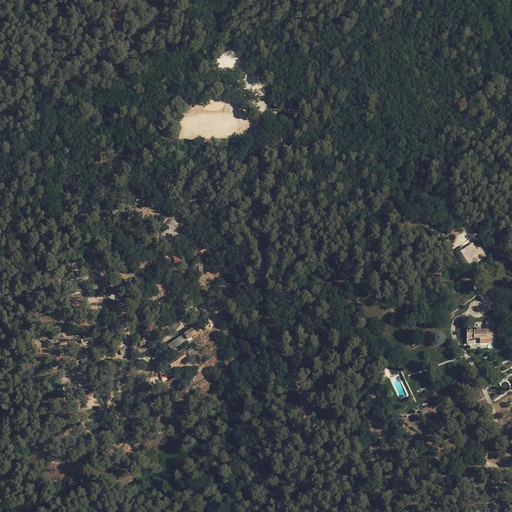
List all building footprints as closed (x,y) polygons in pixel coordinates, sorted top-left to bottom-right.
[(471,267),(485,257),(480,249),(477,251),(472,244),(461,252),(471,267)] [(486,330),(466,331),(467,339),(480,338),(487,338),(492,338),(491,321),(486,322),(486,330)] [(167,345),(171,350),(187,339),(195,334),(191,329),(185,332),(167,345)] [(78,350),(82,365),(95,361),(90,346),(78,350)] [(175,357),(181,353),(182,353),(187,350),(185,347),(173,355),(175,357)] [(166,363),(170,369),(179,363),(179,362),(185,357),(182,353),(181,353),(175,357),(166,363)] [(160,375),(164,381),(168,379),(164,372),(160,375)]
